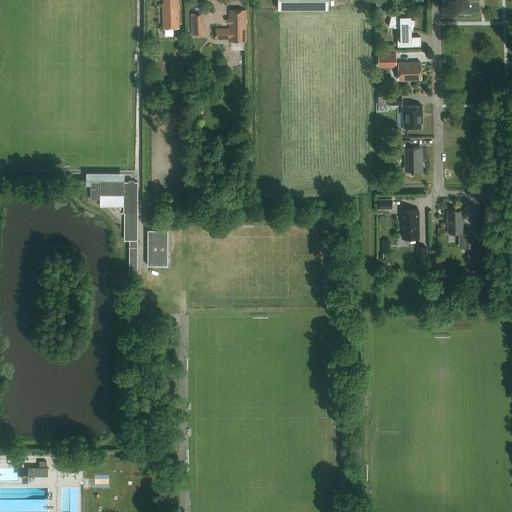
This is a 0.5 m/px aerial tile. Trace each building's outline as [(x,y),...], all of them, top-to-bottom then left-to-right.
[(162,0),(164,29),(180,28),(178,0),(162,0)] [(275,0),(276,8),(326,8),(326,0),(275,0)] [(463,11),(480,10),(479,1),(463,1),(463,11)] [(229,41),(246,41),(246,10),(229,10),(229,29),(216,29),(216,38),(229,38),(229,41)] [(205,25),(204,25),(203,13),(191,14),(191,35),(205,35),(205,25)] [(411,38),(411,33),(414,21),(414,18),(402,19),(390,16),(388,28),(399,30),(399,38),(396,38),(397,48),(420,47),(419,38),(411,38)] [(378,67),(396,67),(396,53),(378,54),(378,67)] [(420,63),(397,64),(398,81),(401,81),(401,82),(408,82),(408,80),(421,80),(420,63)] [(388,97),(388,96),(378,96),(378,105),(388,104),(388,97)] [(185,117),(186,103),(177,103),(176,117),(179,117),(178,122),(183,122),(183,117),(185,117)] [(422,106),(405,107),(406,129),(421,128),(420,114),(422,114),(422,106)] [(410,148),(410,141),(398,142),(398,154),(406,154),(407,171),(422,170),(421,148),(410,148)] [(125,240),(130,240),(130,275),(138,275),(138,247),(138,182),(125,182),(125,173),(87,173),(87,186),(92,186),(91,199),(102,199),(102,206),(125,207),(125,213),(125,240)] [(379,209),(392,209),(392,199),(379,199),(379,209)] [(404,238),(420,238),(420,211),(403,211),(404,238)] [(448,234),(463,234),(463,211),(447,211),(448,234)] [(168,230),(148,230),(148,266),(168,266),(168,230)] [(418,261),(427,261),(427,248),(418,248),(418,261)] [(479,254),(470,254),(470,264),(479,264),(479,254)] [(48,476),(48,467),(28,467),(28,473),(22,473),(22,481),(28,481),(28,475),(48,476)]
